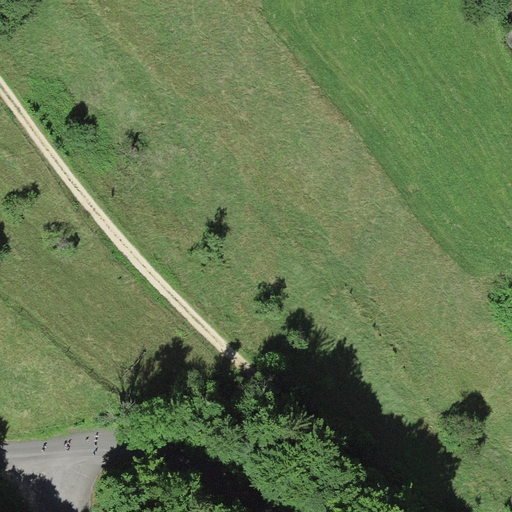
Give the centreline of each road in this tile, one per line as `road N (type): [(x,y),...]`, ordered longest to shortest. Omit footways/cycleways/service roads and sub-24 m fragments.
road 1 (track): [(380,511),(104,225),(0,87)]
road 2 (unclassified): [(263,511),(203,468),(126,438),(86,451)]
